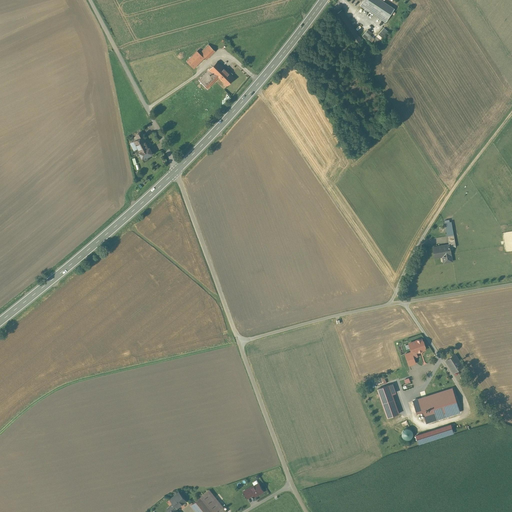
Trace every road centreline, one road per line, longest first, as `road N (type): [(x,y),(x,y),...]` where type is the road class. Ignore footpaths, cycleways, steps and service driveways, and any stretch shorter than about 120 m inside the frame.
road 1 (unclassified): [(240,340),(349,311),(511,283)]
road 2 (track): [(256,87),(395,291)]
road 3 (secondary): [(176,172),(0,321)]
road 4 (secondary): [(323,0),(260,83),(176,172)]
road 5 (unclassified): [(89,0),(176,172)]
road 6 (unclassified): [(176,172),(240,340)]
road 7 (track): [(511,112),(422,237)]
road 8 (unclassified): [(240,340),(292,482)]
